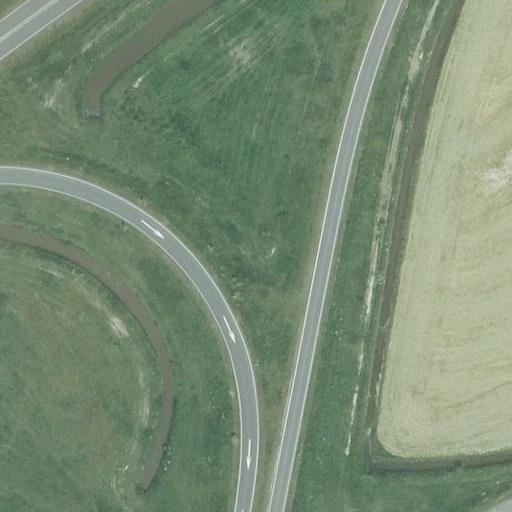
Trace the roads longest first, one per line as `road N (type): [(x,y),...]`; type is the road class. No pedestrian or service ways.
road 1 (trunk): [(275,511),(345,160),(366,69),(393,0)]
road 2 (trunk): [(0,178),(49,181),(96,198),(139,220),(198,277),(221,314),(242,377),(248,416),(241,511)]
